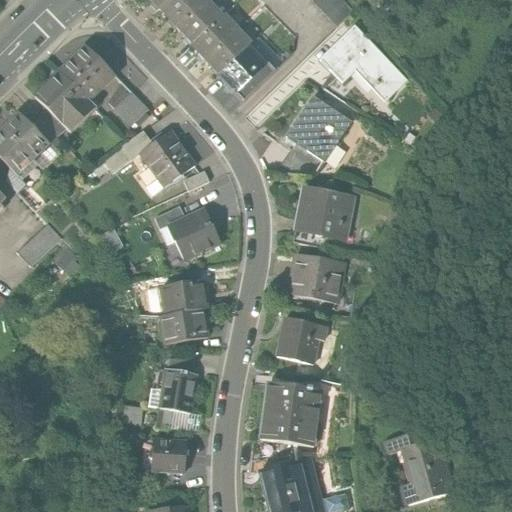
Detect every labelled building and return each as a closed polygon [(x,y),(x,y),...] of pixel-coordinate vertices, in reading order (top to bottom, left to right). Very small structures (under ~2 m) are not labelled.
[(147,0),(158,11),(169,0),(147,0)] [(201,0),(169,0),(158,11),(173,27),(201,0)] [(201,0),(173,27),(187,43),(217,15),(203,0),(201,0)] [(309,0),(335,28),(352,12),(340,0),(309,0)] [(187,43),(202,59),(232,31),(217,15),(187,43)] [(352,27),(317,59),(340,83),(353,70),(385,103),(406,83),(352,27)] [(247,47),(232,31),(202,59),(217,75),(245,49),(247,47)] [(263,69),(245,49),(217,75),(235,95),(263,69)] [(84,52),(58,77),(87,105),(112,80),(84,52)] [(94,112),(87,105),(58,77),(34,101),(46,112),(65,132),(69,136),(94,112)] [(114,112),(130,129),(149,111),(132,95),(114,112)] [(282,136),(322,163),(348,122),(309,96),(282,136)] [(46,112),(37,121),(57,141),(65,132),(46,112)] [(16,119),(1,134),(30,163),(45,148),(27,131),(16,119)] [(47,150),(57,141),(37,121),(27,131),(45,148),(47,150)] [(154,147),(141,157),(165,190),(197,166),(173,133),(154,147)] [(0,163),(15,178),(30,163),(1,134),(0,134),(0,163)] [(141,157),(154,147),(144,134),(123,149),(124,151),(132,163),(141,157)] [(113,177),(132,163),(124,151),(94,172),(99,180),(110,172),(113,177)] [(208,185),(203,175),(183,185),(188,195),(208,185)] [(299,186),(289,231),(293,232),(324,238),(342,243),(352,198),(299,186)] [(158,233),(167,229),(184,221),(179,210),(153,222),(158,233)] [(184,221),(167,229),(184,264),(219,247),(202,212),(184,221)] [(19,254),(32,268),(61,241),(48,227),(19,254)] [(321,250),(324,238),(293,232),(290,243),(321,250)] [(67,249),(53,263),(68,278),(82,264),(67,249)] [(336,255),(335,264),(343,265),(345,257),(336,255)] [(292,256),(284,296),(336,306),(343,265),(335,264),(292,256)] [(164,290),(169,318),(204,312),(209,311),(204,283),(164,290)] [(208,341),(204,312),(169,318),(162,319),(167,348),(208,341)] [(282,322),(273,360),(311,369),(316,344),(322,345),(325,332),(282,322)] [(169,363),(167,375),(192,379),(194,363),(169,363)] [(167,375),(161,412),(191,417),(197,380),(192,379),(167,375)] [(264,386),(257,444),(312,451),(319,393),(264,386)] [(0,409),(9,401),(0,391),(0,409)] [(414,439),(381,448),(384,460),(398,456),(407,490),(401,492),(406,509),(452,497),(440,456),(433,458),(429,445),(416,449),(414,439)] [(154,444),(152,473),(183,475),(185,446),(154,444)] [(255,477),(263,511),(320,511),(308,464),(255,477)] [(322,503),(324,511),(347,511),(344,498),(322,503)]
